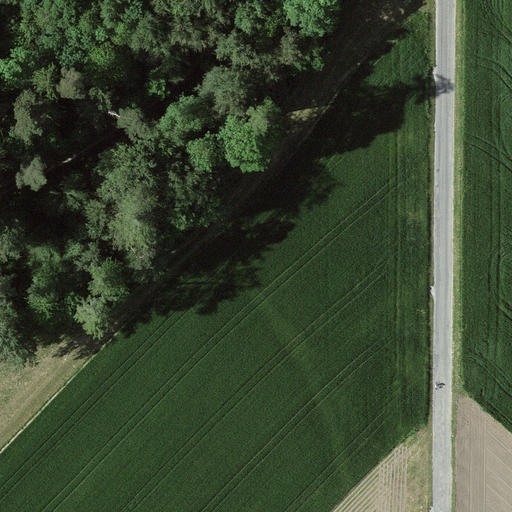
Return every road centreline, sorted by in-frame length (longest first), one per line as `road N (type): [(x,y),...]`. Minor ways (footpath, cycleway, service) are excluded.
road 1 (tertiary): [(443,511),(448,0)]
road 2 (track): [(238,0),(214,40),(70,150),(0,180)]
